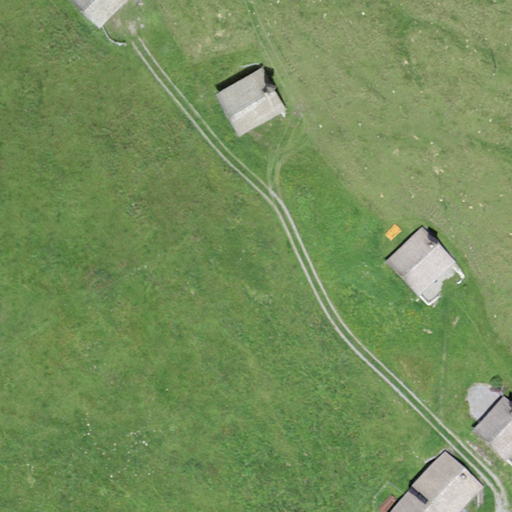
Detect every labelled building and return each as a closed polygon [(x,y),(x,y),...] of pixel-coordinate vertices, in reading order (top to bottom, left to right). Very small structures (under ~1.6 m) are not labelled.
[(78,0),(103,25),(128,0),(78,0)] [(265,73),(220,96),(241,136),(286,113),(265,73)] [(423,233),(392,264),(429,302),(461,271),(423,233)] [(476,436),(507,463),(511,458),(511,408),(506,403),(476,436)] [(445,457),(414,492),(437,511),(457,511),(480,487),(445,457)] [(437,511),(414,492),(396,511),(437,511)]
